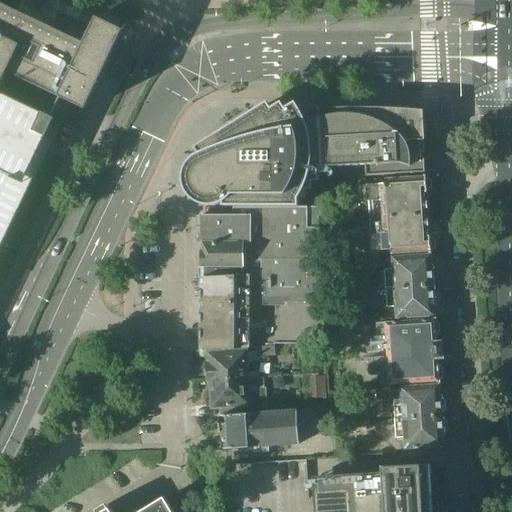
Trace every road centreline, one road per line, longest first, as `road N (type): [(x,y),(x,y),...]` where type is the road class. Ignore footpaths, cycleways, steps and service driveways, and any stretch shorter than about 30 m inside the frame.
road 1 (secondary): [(189,31),(136,96),(0,381)]
road 2 (secondary): [(510,3),(189,31)]
road 3 (unclassified): [(460,191),(486,511)]
road 4 (secondary): [(207,72),(253,59),(442,58),(510,46)]
road 5 (secondary): [(73,310),(159,128),(207,72)]
road 6 (secondary): [(508,165),(511,334)]
road 7 (secondary): [(0,457),(73,310)]
road 8 (unclassified): [(177,334),(177,223),(185,200)]
